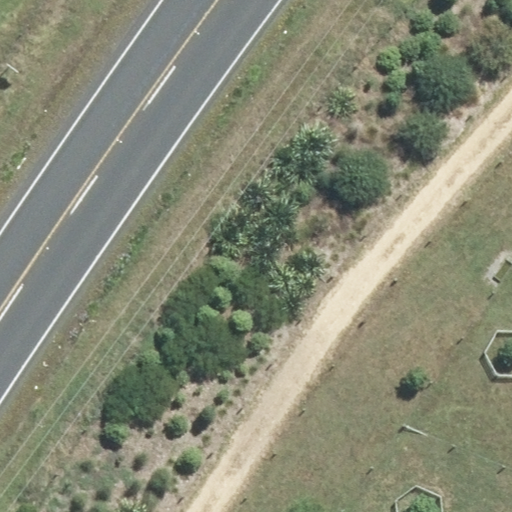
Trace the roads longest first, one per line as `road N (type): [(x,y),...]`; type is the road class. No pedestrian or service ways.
road 1 (track): [(511,70),(298,341),(185,511)]
road 2 (secondary): [(221,0),(0,322)]
